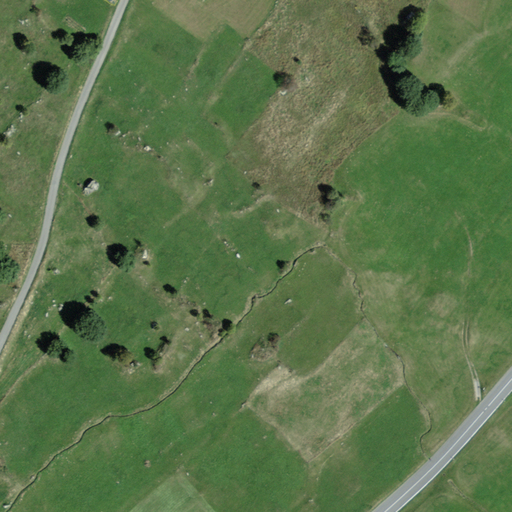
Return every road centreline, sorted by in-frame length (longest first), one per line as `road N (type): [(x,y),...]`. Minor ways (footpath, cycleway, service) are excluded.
road 1 (track): [(123,0),(70,127),(35,265),(0,339)]
road 2 (primary): [(511,377),(382,511)]
